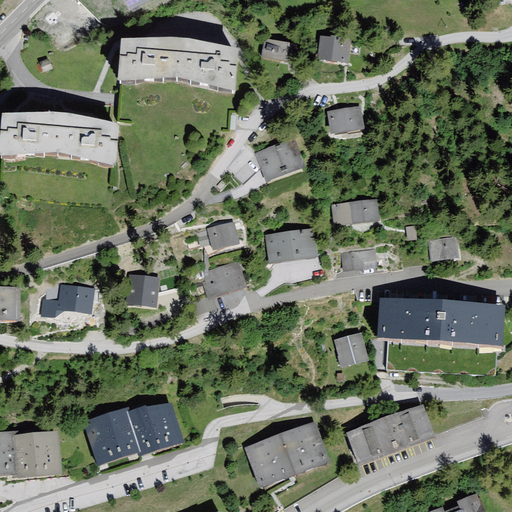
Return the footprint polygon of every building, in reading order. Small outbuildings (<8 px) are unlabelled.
[(82,0),(103,20),(111,17),(125,2),(129,5),(141,0),(82,0)] [(50,32),(58,42),(70,32),(62,22),(50,32)] [(291,66),(296,47),(267,39),(261,58),(291,66)] [(182,44),(121,45),(118,87),(179,84),(182,44)] [(182,44),(179,84),(234,97),(237,56),(182,44)] [(323,44),(323,63),(352,68),(354,49),(323,44)] [(329,116),(335,139),(365,135),(362,112),(329,116)] [(0,150),(0,164),(57,161),(60,120),(3,121),(0,150)] [(116,174),(120,131),(60,120),(57,161),(116,174)] [(296,148),(259,155),(268,187),(308,174),(296,148)] [(248,151),(229,174),(246,191),(261,173),(248,151)] [(381,225),(375,206),(335,209),(336,228),(381,225)] [(239,225),(207,230),(215,257),(246,251),(239,225)] [(201,248),(210,246),(207,231),(198,233),(201,248)] [(312,231),(266,237),(270,266),(316,260),(312,231)] [(452,243),(432,246),(434,267),(466,260),(452,243)] [(375,254),(344,256),(347,276),(378,270),(375,254)] [(237,266),(201,279),(210,302),(251,292),(237,266)] [(163,281),(130,277),(132,310),(160,311),(163,281)] [(59,287),(56,314),(94,321),(96,294),(59,287)] [(20,293),(0,293),(0,325),(20,325),(20,293)] [(382,348),(507,352),(510,313),(382,304),(382,348)] [(336,344),(346,373),(372,365),(362,338),(336,344)] [(187,450),(172,408),(130,420),(145,458),(187,450)] [(428,410),(391,425),(404,459),(441,444),(428,410)] [(127,413),(84,429),(100,471),(145,458),(130,420),(127,413)] [(404,459),(391,425),(350,441),(364,475),(404,459)] [(247,454),(264,497),(335,469),(318,427),(247,454)] [(66,481),(59,438),(16,444),(17,483),(66,481)] [(0,439),(0,483),(17,483),(16,444),(16,439),(0,439)] [(451,509),(452,511),(484,511),(479,500),(451,509)]
